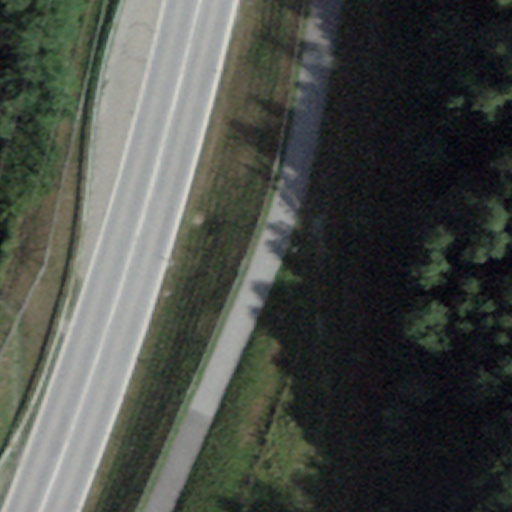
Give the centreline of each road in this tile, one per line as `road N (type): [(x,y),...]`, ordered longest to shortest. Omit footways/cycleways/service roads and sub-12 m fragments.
road 1 (secondary): [(201,0),(144,212),(39,511)]
road 2 (track): [(304,113),(332,161),(334,221),(305,511)]
